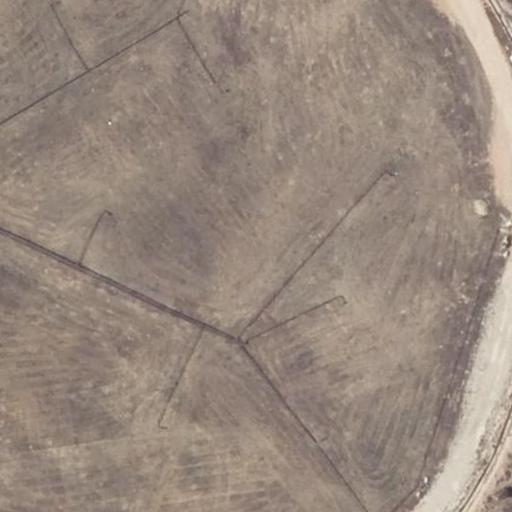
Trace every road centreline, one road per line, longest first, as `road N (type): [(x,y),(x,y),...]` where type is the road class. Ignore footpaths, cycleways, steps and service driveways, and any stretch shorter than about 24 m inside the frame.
road 1 (track): [(511,315),(478,416),(431,511)]
road 2 (track): [(460,0),(511,111)]
